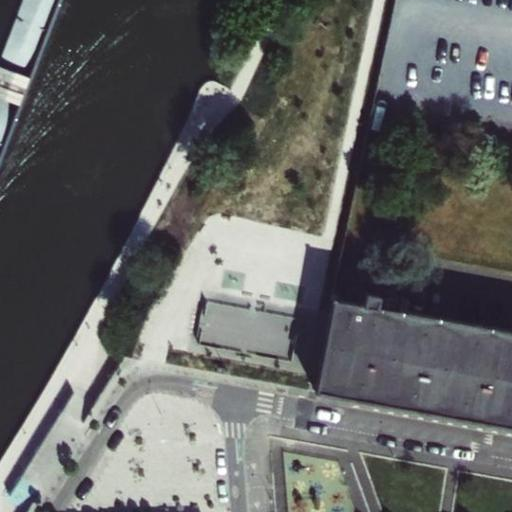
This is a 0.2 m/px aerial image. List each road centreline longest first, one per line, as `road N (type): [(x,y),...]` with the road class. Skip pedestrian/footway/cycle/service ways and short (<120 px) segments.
road 1 (residential): [(231,394),(511,449)]
road 2 (residential): [(58,511),(136,387),(158,380),(231,394)]
